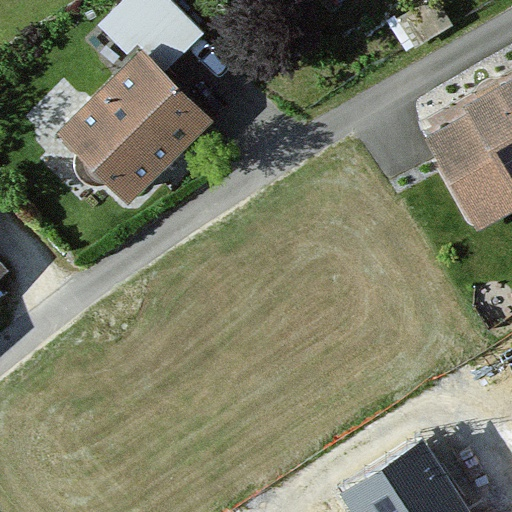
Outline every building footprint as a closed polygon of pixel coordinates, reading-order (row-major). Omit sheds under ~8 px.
[(137,43),(177,78),(218,32),(181,0),(124,0),(109,18),(137,43)] [(177,78),(137,43),(55,136),(139,209),(222,116),(177,78)] [(472,116),(432,136),(478,225),(511,207),(511,79),(466,103),(472,116)] [(0,254),(0,278),(12,268),(0,254)] [(468,511),(423,442),(342,494),(353,511),(468,511)]
